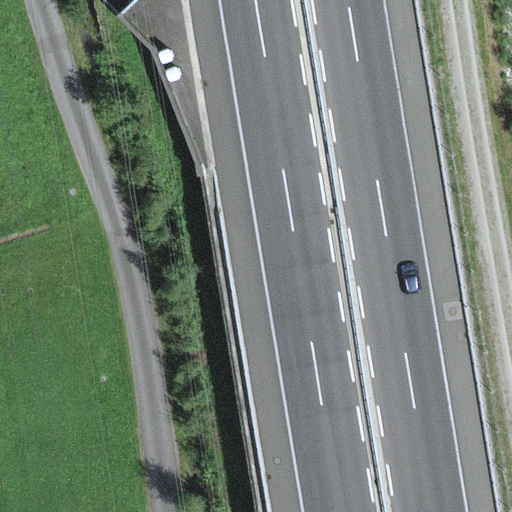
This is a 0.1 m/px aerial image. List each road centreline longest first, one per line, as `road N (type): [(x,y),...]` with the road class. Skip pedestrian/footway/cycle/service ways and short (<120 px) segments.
road 1 (unclassified): [(179,511),(54,0)]
road 2 (motorway): [(435,511),(352,0)]
road 3 (motorway): [(254,0),(337,511)]
